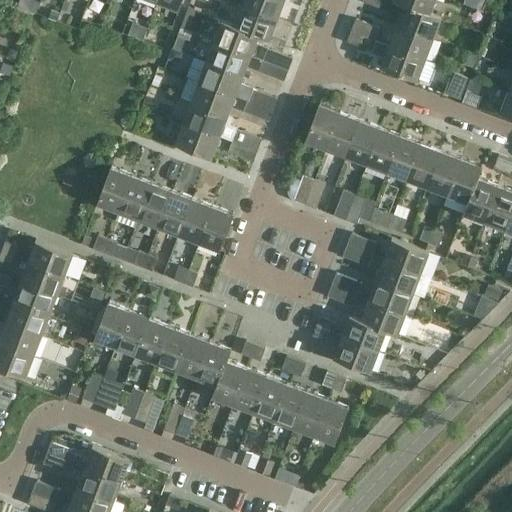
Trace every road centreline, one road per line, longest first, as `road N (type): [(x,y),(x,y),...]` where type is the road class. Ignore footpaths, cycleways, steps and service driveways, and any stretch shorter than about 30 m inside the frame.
road 1 (residential): [(321,511),(67,409),(45,415),(0,482)]
road 2 (secondary): [(345,511),(511,338)]
road 3 (residential): [(253,202),(228,269),(296,294),(307,298),(332,231)]
road 4 (residential): [(511,132),(311,56)]
road 5 (residential): [(253,202),(311,56)]
